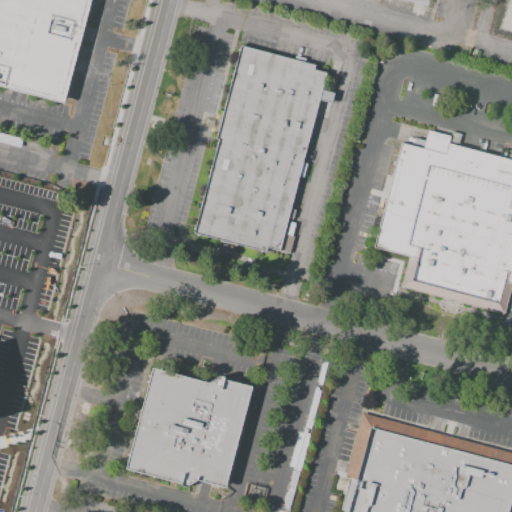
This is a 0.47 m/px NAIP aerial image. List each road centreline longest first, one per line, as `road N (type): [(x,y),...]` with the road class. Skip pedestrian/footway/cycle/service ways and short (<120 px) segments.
road 1 (tertiary): [(32,511),(167,0)]
road 2 (residential): [(97,263),(511,376)]
